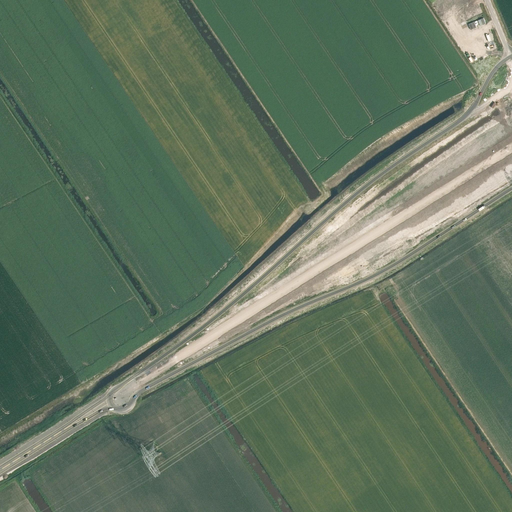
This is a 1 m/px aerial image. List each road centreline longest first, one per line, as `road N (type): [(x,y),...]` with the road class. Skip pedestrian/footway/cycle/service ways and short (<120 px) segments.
road 1 (trunk): [(511,84),(388,166),(246,290),(76,421)]
road 2 (trunk): [(85,416),(511,142)]
road 3 (trunk): [(85,416),(376,273),(511,188)]
